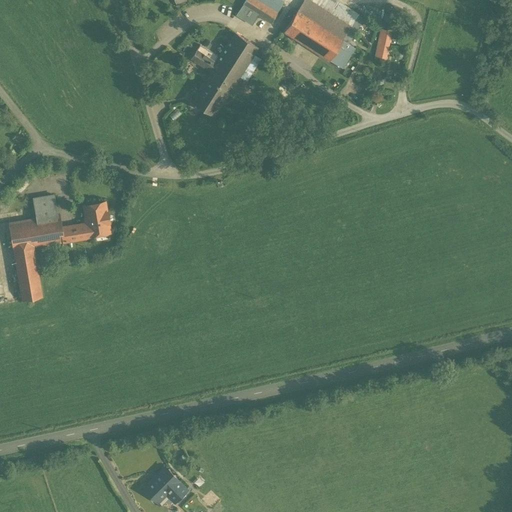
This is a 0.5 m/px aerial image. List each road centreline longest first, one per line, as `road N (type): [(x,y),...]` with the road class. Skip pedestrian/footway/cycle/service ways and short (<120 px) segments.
road 1 (tertiary): [(0,449),(511,332)]
road 2 (unclassified): [(511,139),(469,108),(445,103),(219,171),(164,175)]
road 3 (unclassified): [(114,0),(164,175)]
road 4 (unclassified): [(164,175),(39,152),(0,183)]
